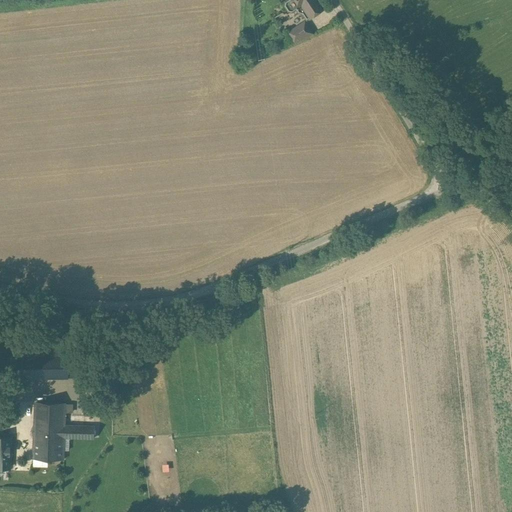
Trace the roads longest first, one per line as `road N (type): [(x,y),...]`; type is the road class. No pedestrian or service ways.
road 1 (unclassified): [(0,286),(106,303),(180,297),(445,188)]
road 2 (unclassified): [(445,188),(332,0)]
